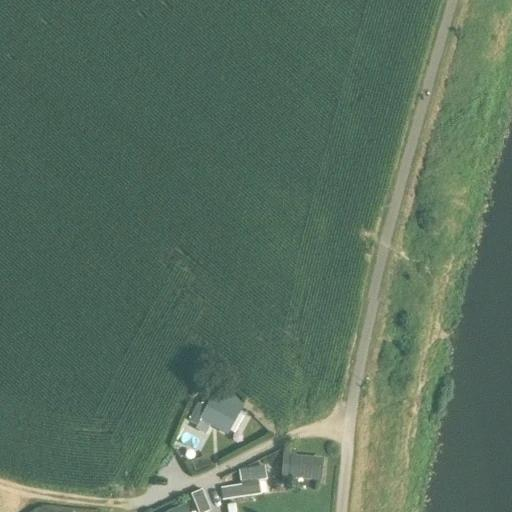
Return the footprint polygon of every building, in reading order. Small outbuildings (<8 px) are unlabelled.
[(195,409),(186,427),(194,431),(192,434),(203,439),(209,428),(223,436),(237,411),(216,390),(203,414),(195,409)] [(182,436),(175,448),(189,456),(196,444),(182,436)] [(281,454),(278,482),(315,486),(316,466),(293,463),(293,455),(281,454)] [(238,491),(217,494),(219,507),(258,501),(257,488),(264,487),(262,472),(236,475),(238,491)] [(204,511),(198,495),(188,500),(192,511),(204,511)]
